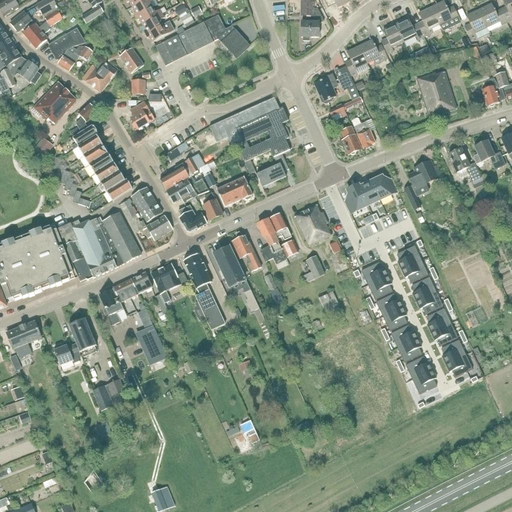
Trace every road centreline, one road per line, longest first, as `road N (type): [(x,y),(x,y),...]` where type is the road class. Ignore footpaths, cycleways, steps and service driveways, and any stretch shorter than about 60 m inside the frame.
road 1 (residential): [(326,181),(358,249),(376,241),(445,386)]
road 2 (tertiary): [(0,323),(186,245)]
road 3 (residential): [(136,159),(104,104),(23,47),(0,19)]
road 4 (tertiary): [(335,177),(511,113)]
road 5 (residential): [(136,159),(207,108),(226,109),(289,77)]
road 6 (tertiary): [(186,245),(326,181)]
road 7 (unknown): [(51,170),(77,216),(89,219),(150,181)]
road 8 (residential): [(289,77),(384,0)]
